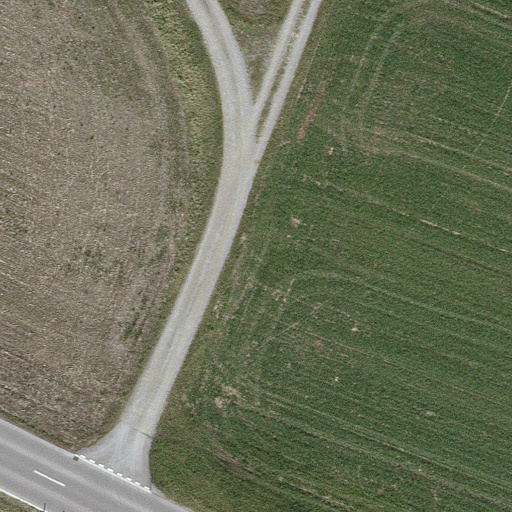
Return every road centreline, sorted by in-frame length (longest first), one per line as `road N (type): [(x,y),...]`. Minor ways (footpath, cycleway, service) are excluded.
road 1 (track): [(252,135),(306,0)]
road 2 (tertiary): [(0,454),(115,511)]
